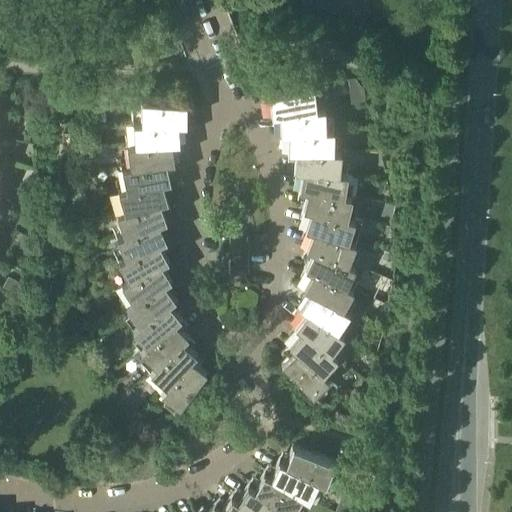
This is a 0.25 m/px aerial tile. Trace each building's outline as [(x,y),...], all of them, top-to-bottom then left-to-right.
[(270,93),(272,110),(280,109),(314,105),(311,83),(262,93),(262,94),(270,93)] [(350,94),(351,101),(365,99),(364,92),(350,94)] [(135,108),(135,118),(143,118),(178,118),(186,118),(186,101),(193,101),(193,100),(143,96),(143,108),(135,108)] [(323,126),(322,104),(314,105),(280,109),(281,128),(289,128),(323,126)] [(135,118),(137,140),(171,138),(179,137),(178,118),(143,118),(135,118)] [(330,147),(331,126),(323,126),(289,128),(288,146),(296,146),(330,147)] [(129,141),(132,162),(166,157),(174,156),(171,138),(137,140),(129,141)] [(296,146),(294,165),(302,166),(336,169),(338,147),(330,147),(296,146)] [(170,176),(166,157),(132,162),(124,163),(128,184),(162,177),(170,176)] [(341,191),(345,170),(336,169),(302,166),(299,184),(307,186),(341,191)] [(167,195),(162,177),(128,184),(121,186),(127,207),(159,197),(167,195)] [(344,214),(349,193),(341,191),(307,186),(303,204),(311,206),(344,214)] [(119,209),(126,230),(158,218),(166,215),(159,197),(127,207),(119,209)] [(352,215),(344,214),(311,206),(305,224),(313,226),(345,236),(353,239),(361,218),(352,215)] [(126,230),(119,232),(128,252),(159,238),(166,235),(158,218),(126,230)] [(20,226),(15,235),(28,242),(33,233),(20,226)] [(313,226),(306,244),(313,246),(345,259),(353,239),(345,236),(313,226)] [(168,255),(159,238),(128,252),(120,256),(131,275),(161,259),(168,255)] [(344,281),(353,262),(345,259),(313,246),(305,263),(313,267),(344,281)] [(18,257),(14,264),(22,268),(26,262),(18,257)] [(171,274),(161,259),(131,275),(123,279),(135,297),(164,279),(171,274)] [(340,304),(351,285),(344,281),(313,267),(303,283),(310,287),(340,304)] [(8,272),(2,283),(13,289),(19,278),(8,272)] [(175,294),(164,279),(135,297),(128,301),(141,319),(168,299),(175,294)] [(310,287),(300,303),(307,307),(335,326),(347,308),(340,304),(310,287)] [(132,338),(141,346),(142,345),(148,340),(174,318),(181,313),(168,299),(141,319),(134,324),(141,331),(132,338)] [(329,348),(342,330),(335,326),(307,307),(295,322),(302,327),(329,348)] [(135,352),(152,367),(157,361),(182,337),(188,332),(174,318),(148,340),(142,345),(141,346),(135,352)] [(302,327),(289,341),(295,346),(321,369),(335,353),(329,348),(302,327)] [(157,361),(152,367),(168,381),(191,356),(196,350),(182,337),(157,361)] [(295,346),(282,360),(317,396),(326,387),(320,381),(327,374),(321,369),(295,346)] [(179,400),(174,406),(175,407),(206,367),(191,356),(168,381),(162,387),(179,400)] [(307,448),(293,442),(290,450),(286,460),(317,475),(324,478),(328,470),(332,459),(339,462),(340,461),(307,448)] [(279,457),(271,474),(300,490),(308,494),(317,475),(286,460),(279,457)] [(264,470),(255,486),(283,505),(290,509),(300,490),(271,474),(264,470)] [(358,483),(366,486),(370,475),(363,472),(358,483)] [(248,482),(238,497),(256,511),(278,511),(283,505),(255,486),(248,482)] [(231,492),(220,507),(225,511),(256,511),(238,497),(231,492)] [(214,502),(204,511),(225,511),(220,507),(214,502)]
